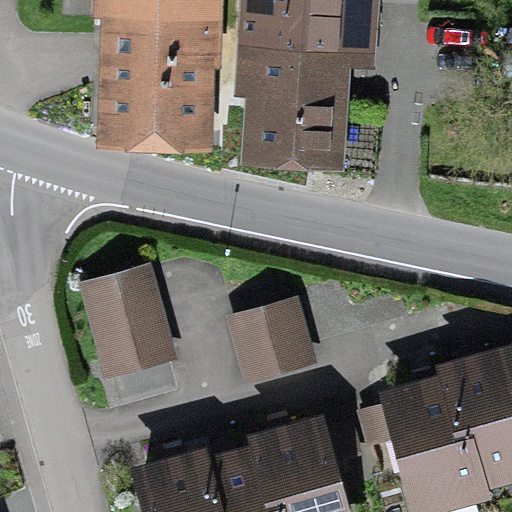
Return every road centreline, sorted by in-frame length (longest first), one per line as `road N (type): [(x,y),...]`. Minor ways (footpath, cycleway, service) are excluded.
road 1 (tertiary): [(22,143),(208,197),(511,260)]
road 2 (unknown): [(69,451),(471,349)]
road 3 (unclassified): [(85,511),(14,240),(11,193),(22,143)]
